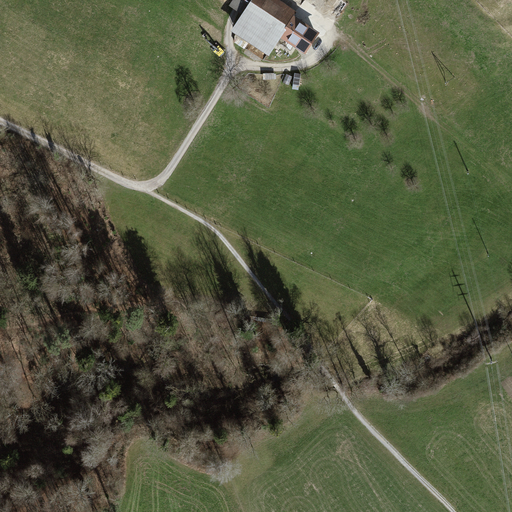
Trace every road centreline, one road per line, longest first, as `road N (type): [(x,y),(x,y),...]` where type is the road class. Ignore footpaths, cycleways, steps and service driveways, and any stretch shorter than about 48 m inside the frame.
road 1 (track): [(144,189),(161,182),(224,85),(231,21),(243,0)]
road 2 (track): [(244,511),(244,468),(343,396)]
road 3 (track): [(291,0),(326,28),(321,51),(287,67),(231,61)]
road 4 (track): [(342,394),(454,511)]
road 5 (track): [(0,120),(144,189)]
